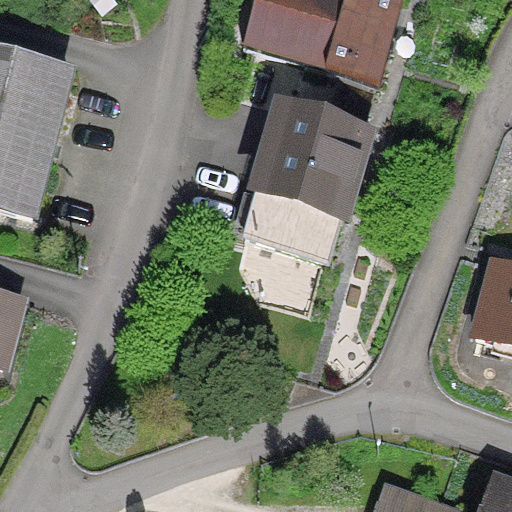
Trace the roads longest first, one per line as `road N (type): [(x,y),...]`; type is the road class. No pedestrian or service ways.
road 1 (residential): [(35,511),(55,441),(111,309),(173,88),(188,0)]
road 2 (residential): [(42,511),(307,425),(389,409)]
road 3 (residential): [(389,409),(503,72)]
road 4 (residential): [(389,409),(511,444)]
